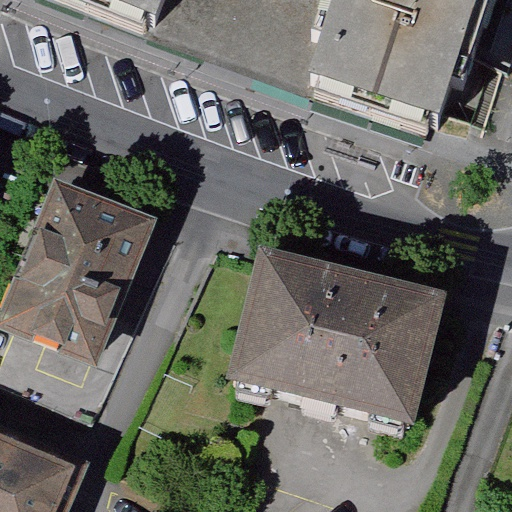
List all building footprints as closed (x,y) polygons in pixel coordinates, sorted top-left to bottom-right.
[(55,0),(160,40),(175,0),(55,0)] [(350,0),(175,0),(160,40),(317,94),(350,0)] [(350,0),(317,94),(448,139),(495,0),(350,0)] [(99,371),(160,222),(70,185),(10,336),(99,371)] [(459,306),(267,258),(234,391),(425,439),(459,306)] [(75,511),(91,475),(0,436),(0,511),(75,511)]
